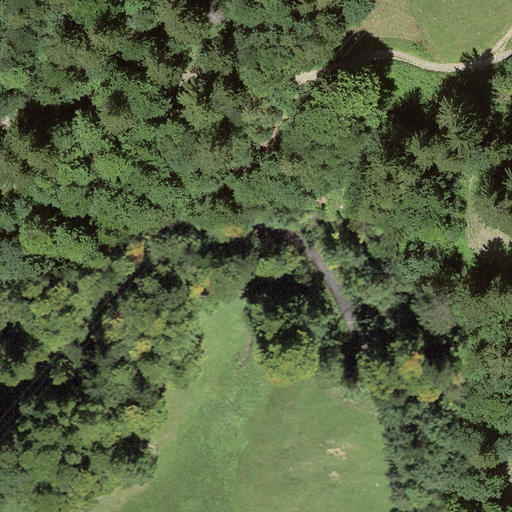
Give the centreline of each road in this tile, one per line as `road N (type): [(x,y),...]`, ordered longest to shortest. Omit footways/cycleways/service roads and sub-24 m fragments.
road 1 (track): [(511,426),(378,364),(298,240),(93,209),(0,182)]
road 2 (track): [(0,125),(120,89),(244,66),(327,77),(381,53),(442,71),(456,67)]
